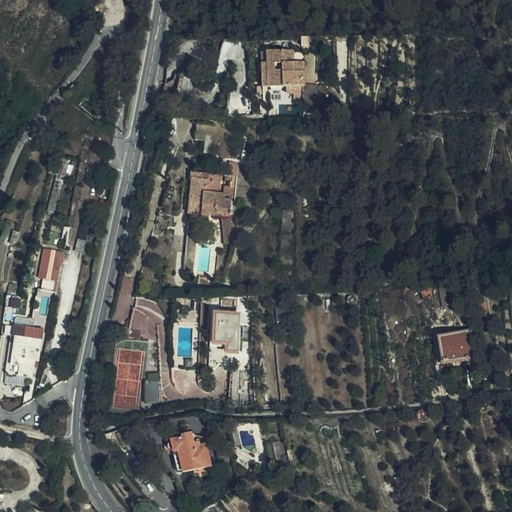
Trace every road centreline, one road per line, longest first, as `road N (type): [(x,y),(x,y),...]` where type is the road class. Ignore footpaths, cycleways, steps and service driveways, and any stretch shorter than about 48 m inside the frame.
road 1 (track): [(249,231),(278,186),(292,142),(303,138),(316,143),(334,238),(350,253),(364,241),(380,139),(390,138),(412,244),(419,242),(433,138),(446,133),(466,234),(477,232),(500,127),(508,121),(511,133)]
road 2 (residential): [(133,154),(117,141),(126,45),(118,33),(104,35),(28,133),(0,191)]
road 3 (secondary): [(84,388),(133,154)]
road 4 (secondary): [(133,154),(165,0)]
road 5 (secondary): [(113,511),(87,479),(78,429),(84,388)]
